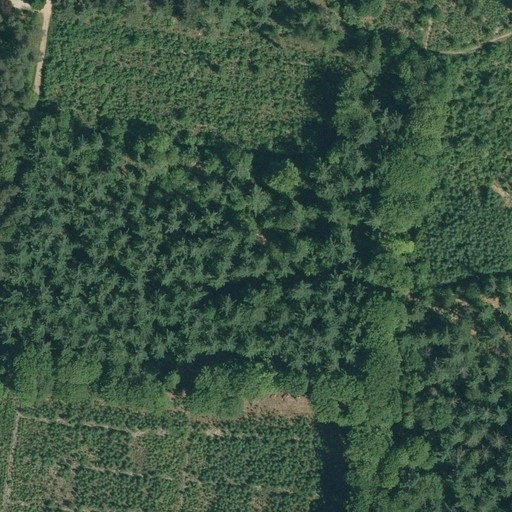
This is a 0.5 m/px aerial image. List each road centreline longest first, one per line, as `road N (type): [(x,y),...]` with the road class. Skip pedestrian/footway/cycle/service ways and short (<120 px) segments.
road 1 (track): [(371,511),(431,80),(422,66)]
road 2 (track): [(23,127),(420,165)]
road 3 (track): [(0,360),(388,384)]
road 4 (track): [(0,282),(44,0)]
road 5 (track): [(224,146),(194,372)]
